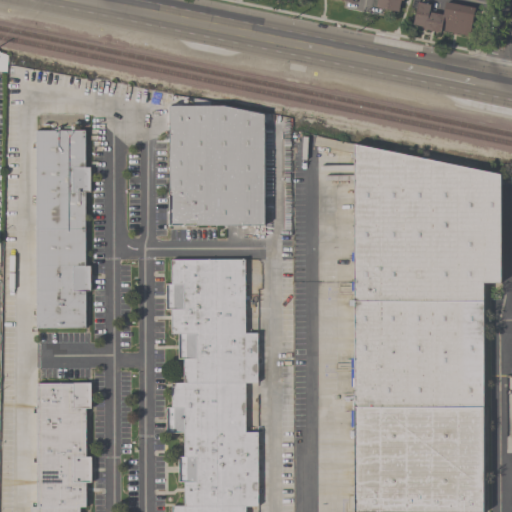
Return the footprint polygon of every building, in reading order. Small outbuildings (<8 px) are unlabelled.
[(401,0),(398,12),(374,6),(375,0),(401,0)] [(430,6),(428,14),(442,16),(444,3),(475,10),(469,37),(440,31),(439,34),(423,31),(423,29),(412,26),(417,3),(430,6)] [(263,225),(169,225),(169,103),(222,103),(263,112),(263,225)] [(35,128),(86,128),(86,166),(89,166),(89,192),(86,192),(86,263),(90,263),(90,290),(86,290),(86,328),(34,328),(35,128)] [(355,511),(483,511),(483,285),(500,285),(500,175),(353,144),(355,511)] [(244,258),(244,332),(256,332),(256,382),(244,382),(244,431),(257,431),(257,506),(245,506),(244,511),(171,511),(171,505),(183,505),(184,481),(178,481),(178,456),(183,456),(183,433),(166,433),(166,406),(171,406),(171,381),(183,381),(184,358),(178,358),(178,334),(170,334),(171,310),(165,310),(166,282),(171,282),(171,257),(244,258)] [(91,382),(91,407),(85,407),(85,455),(91,455),(91,482),(85,482),(85,507),(80,507),(79,511),(30,511),(31,505),(36,506),(37,382),(91,382)]
